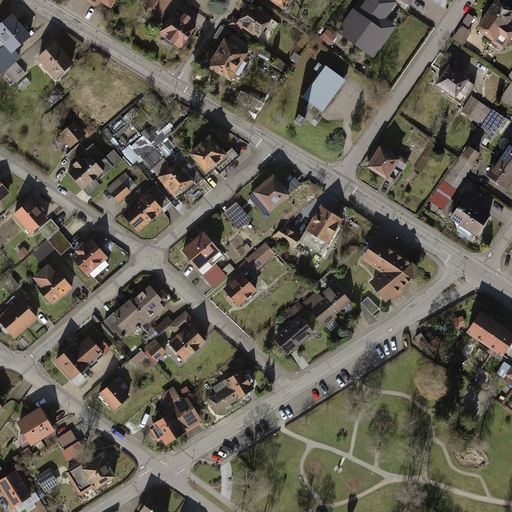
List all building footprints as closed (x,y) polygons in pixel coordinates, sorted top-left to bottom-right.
[(122,0),(99,0),(117,10),(122,0)] [(173,0),(146,0),(145,2),(163,14),(173,0)] [(276,0),(290,8),(294,1),(299,4),(301,0),(276,0)] [(370,0),(348,35),(382,57),(402,26),(392,20),(403,4),(412,10),(419,0),(370,0)] [(511,1),(510,0),(503,0),(483,30),(511,50),(511,49),(511,1)] [(280,19),(255,2),(245,16),(237,11),(228,25),(241,34),(247,25),(267,39),(280,19)] [(198,26),(177,12),(162,34),(183,48),(198,26)] [(39,38),(19,16),(0,32),(0,39),(5,45),(0,49),(0,70),(5,76),(23,60),(19,55),(39,38)] [(464,26),(455,38),(464,45),(473,33),(464,26)] [(249,55),(226,41),(209,69),(232,83),(249,55)] [(82,65),(63,43),(44,60),(63,82),(82,65)] [(352,80),(325,61),(320,69),(325,72),(308,96),(314,101),(300,121),(305,125),(319,105),(329,112),(352,80)] [(477,80),(456,66),(444,86),(465,99),(477,80)] [(509,120),(475,98),(464,114),(483,126),(432,202),(447,213),(509,120)] [(89,135),(78,124),(64,137),(75,148),(89,135)] [(220,137),(199,154),(215,175),(237,158),(220,137)] [(511,146),(492,176),(511,189),(511,146)] [(412,161),(389,147),(376,169),(398,183),(412,161)] [(112,170),(94,151),(72,173),(90,191),(112,170)] [(201,183),(183,162),(163,178),(181,200),(201,183)] [(0,207),(15,193),(0,177),(0,207)] [(274,179),(271,182),(252,197),(268,216),(290,198),(274,179)] [(126,181),(112,192),(121,202),(135,191),(126,181)] [(170,211),(151,190),(126,212),(145,233),(170,211)] [(63,229),(38,200),(20,216),(37,236),(43,231),(50,240),(63,229)] [(493,218),(466,200),(453,219),(479,238),(493,218)] [(350,220),(326,206),(304,243),(328,257),(350,220)] [(305,237),(285,225),(276,239),(297,251),(305,237)] [(229,252),(212,232),(190,252),(206,271),(229,252)] [(97,237),(76,255),(93,274),(113,256),(97,237)] [(419,262),(378,238),(363,258),(384,272),(372,281),(392,301),(419,278),(419,262)] [(280,256),(269,244),(250,261),(260,273),(280,256)] [(44,249),(36,253),(39,261),(48,257),(44,249)] [(44,282),(39,286),(57,306),(77,288),(56,264),(40,278),(44,282)] [(264,291),(247,273),(229,291),(246,309),(264,291)] [(175,304),(155,283),(120,316),(117,314),(108,322),(126,341),(150,318),(155,323),(175,304)] [(318,290),(304,301),(326,329),(358,304),(342,284),(324,298),(318,290)] [(370,318),(381,308),(370,296),(359,306),(370,318)] [(25,297),(0,319),(19,340),(43,318),(25,297)] [(511,352),(511,325),(488,310),(474,332),(511,355),(511,352)] [(214,339),(187,312),(171,328),(179,336),(172,343),(191,362),(214,339)] [(306,315),(278,338),(295,357),(322,335),(306,315)] [(430,329),(424,333),(432,344),(438,340),(430,329)] [(113,350),(99,333),(82,347),(79,344),(58,361),(75,382),(113,350)] [(424,333),(418,336),(425,349),(431,346),(424,333)] [(170,352),(157,339),(133,361),(138,366),(150,356),(157,364),(170,352)] [(261,389),(249,369),(231,381),(234,387),(216,398),(224,412),(261,389)] [(136,396),(120,379),(105,393),(120,410),(136,396)] [(164,396),(175,413),(156,425),(170,447),(209,422),(192,396),(186,400),(178,387),(164,396)] [(0,390),(0,416),(12,410),(0,390)] [(47,406),(23,422),(37,442),(61,426),(47,406)] [(87,460),(69,471),(85,495),(100,485),(102,489),(124,474),(110,453),(90,465),(87,460)] [(37,475),(46,492),(61,484),(52,467),(37,475)] [(19,470),(0,481),(0,482),(15,507),(34,496),(19,470)] [(174,511),(177,509),(156,495),(145,511),(174,511)]
